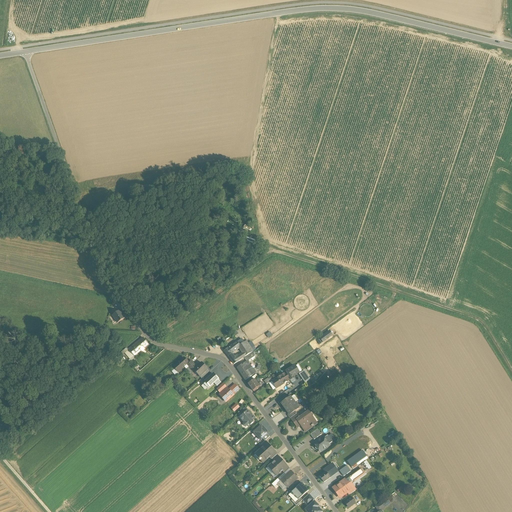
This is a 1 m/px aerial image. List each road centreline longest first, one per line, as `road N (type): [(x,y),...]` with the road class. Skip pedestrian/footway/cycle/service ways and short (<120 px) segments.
road 1 (unclassified): [(336,511),(227,363),(154,342),(100,273),(25,51)]
road 2 (unclassified): [(511,46),(329,8),(25,51)]
road 3 (track): [(148,337),(275,250),(478,321),(511,370)]
road 4 (track): [(0,333),(133,334)]
